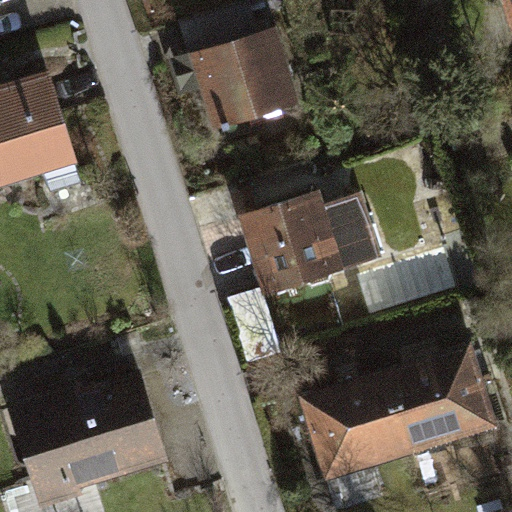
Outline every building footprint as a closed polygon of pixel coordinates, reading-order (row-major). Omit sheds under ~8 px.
[(272,1),(184,28),(190,50),(169,57),(183,102),(204,96),(217,136),(255,125),(259,140),(294,129),(289,114),(305,109),(272,1)] [(46,74),(0,88),(0,191),(39,179),(47,207),(84,196),(46,74)] [(321,195),(241,221),(266,298),(304,286),(306,291),(319,296),(332,292),(338,280),(336,275),(384,260),(364,198),(326,211),(321,195)] [(417,369),(388,378),(415,462),(457,449),(461,461),(495,451),(491,438),(500,435),(473,351),(446,360),(443,350),(414,359),(417,369)] [(139,378),(14,412),(41,511),(47,511),(167,479),(139,378)] [(388,378),(303,404),(330,488),(351,482),(354,492),(389,481),(386,471),(415,462),(388,378)]
